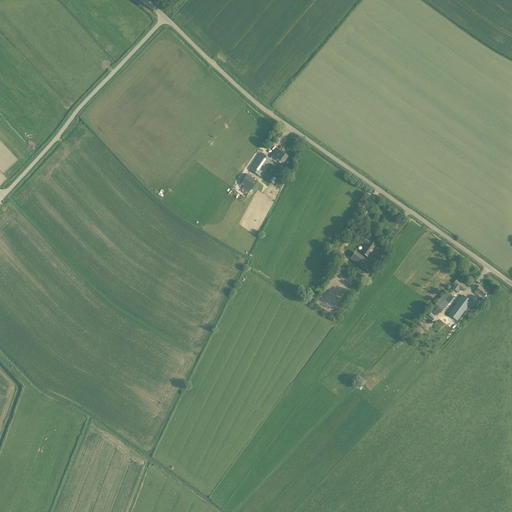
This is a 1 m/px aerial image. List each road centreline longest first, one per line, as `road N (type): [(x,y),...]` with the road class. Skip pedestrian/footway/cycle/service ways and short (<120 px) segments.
road 1 (unclassified): [(139,0),(279,122),(511,284)]
road 2 (track): [(164,19),(0,199)]
